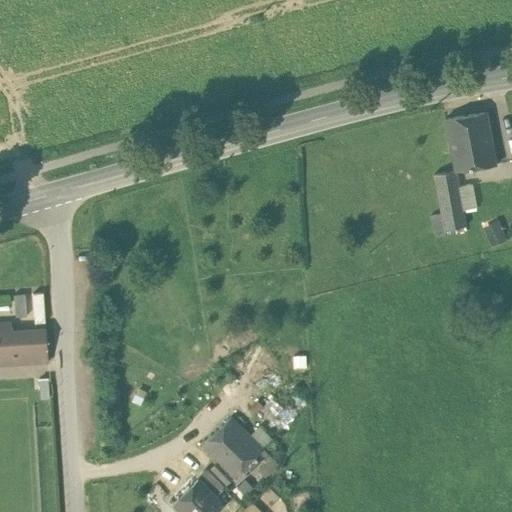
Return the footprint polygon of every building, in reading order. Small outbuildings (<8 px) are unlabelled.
[(487,112),(445,118),(455,170),(456,170),(496,164),(487,112)] [(455,170),(434,174),(436,186),(458,182),(456,170),(455,170)] [(472,180),(458,182),(463,207),(477,204),(472,180)] [(458,182),(436,186),(441,211),(463,207),(458,182)] [(463,207),(441,211),(441,213),(444,229),(466,225),(463,207)] [(441,213),(431,215),(434,231),(444,229),(441,213)] [(507,239),(501,226),(485,232),(491,246),(507,239)] [(49,320),(47,292),(36,292),(37,321),(49,320)] [(25,293),(14,294),(16,316),(27,315),(25,293)] [(12,322),(0,322),(0,364),(48,361),(46,328),(12,331),(12,322)] [(231,417),(204,445),(219,460),(234,475),(248,461),(261,448),(231,417)] [(292,454),(281,442),(273,449),(284,461),(292,454)] [(277,463),(261,448),(248,461),(264,476),(277,463)] [(234,475),(219,460),(208,471),(223,486),(234,475)] [(223,486),(208,471),(199,479),(215,494),(223,486)] [(198,478),(174,502),(183,511),(216,511),(218,511),(211,504),(218,497),(215,494),(199,479),(198,478)] [(261,511),(252,502),(246,508),(250,511),(261,511)]
